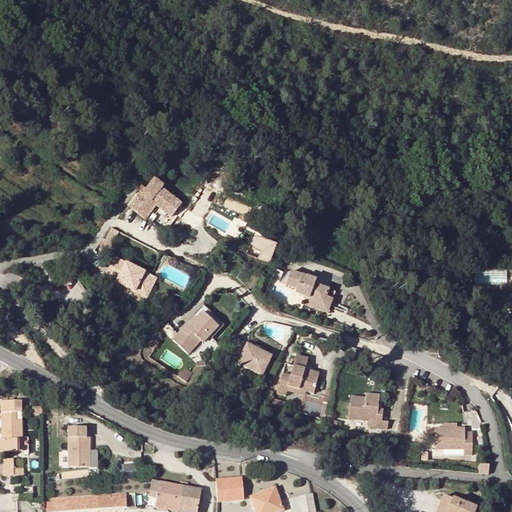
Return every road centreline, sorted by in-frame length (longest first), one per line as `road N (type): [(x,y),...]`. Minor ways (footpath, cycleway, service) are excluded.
road 1 (residential): [(245,293),(277,316),(412,355),(459,380),(491,425),(499,480)]
road 2 (track): [(511,52),(299,20),(248,0)]
road 3 (residential): [(296,465),(306,456),(499,480)]
road 4 (tertiary): [(167,436),(0,353)]
road 5 (tertiary): [(296,465),(167,436)]
